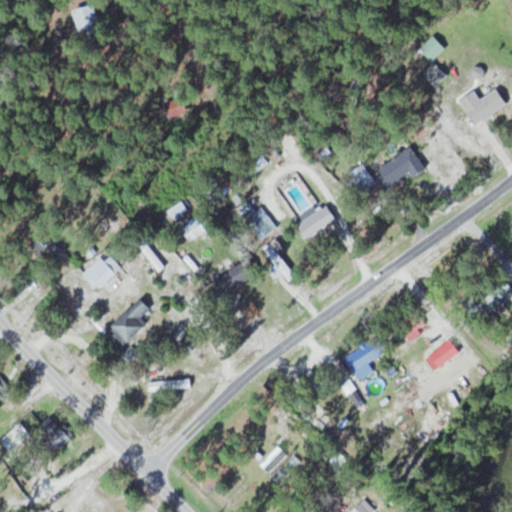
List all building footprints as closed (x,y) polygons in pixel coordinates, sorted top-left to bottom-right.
[(75,11),(85,38),(106,30),(96,3),(75,11)] [(435,61),(448,47),(434,35),(421,49),(435,61)] [(477,122),(509,106),(500,88),(481,98),(478,91),(465,98),(477,122)] [(186,96),(167,102),(172,117),(191,111),(186,96)] [(389,189),(414,173),(417,176),(428,168),(414,146),(377,170),(389,189)] [(319,210),(316,205),(297,217),(310,237),(339,219),(329,203),(319,210)] [(207,228),(200,216),(183,226),(190,238),(207,228)] [(31,247),(52,264),(66,248),(45,231),(31,247)] [(143,248),(161,270),(166,265),(149,243),(143,248)] [(297,274),(275,248),(269,253),(291,279),(297,274)] [(106,260),(101,255),(83,272),(100,289),(124,266),(111,254),(106,260)] [(219,276),(227,292),(260,276),(252,259),(219,276)] [(511,291),(511,285),(508,279),(482,295),(492,311),(506,302),(503,297),(511,291)] [(143,316),(153,307),(143,297),(111,328),(127,345),(150,322),(143,316)] [(371,361),(391,351),(384,335),(346,352),(358,380),(376,372),(371,361)] [(193,379),(151,379),(151,389),(193,389),(193,379)] [(271,473),(290,454),(280,444),(261,463),(271,473)] [(300,459),(291,453),(276,477),(285,483),(300,459)]
